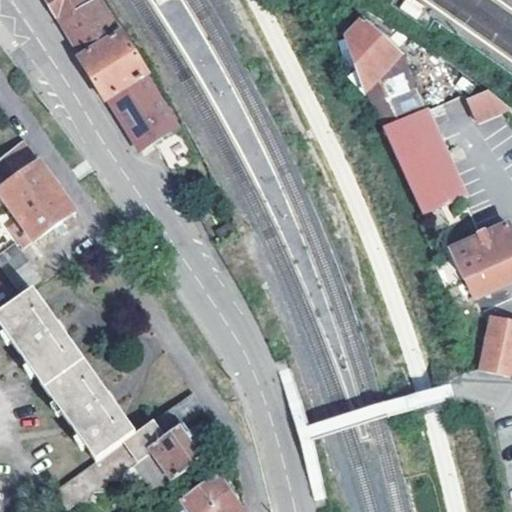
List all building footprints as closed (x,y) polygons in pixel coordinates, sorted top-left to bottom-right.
[(45,0),(61,25),(94,4),(91,0),(45,0)] [(424,11),(409,0),(407,0),(399,12),(415,23),(424,11)] [(94,4),(61,25),(81,57),(119,33),(100,1),(94,4)] [(368,98),(402,54),(365,20),(348,39),(368,98)] [(119,33),(81,57),(78,58),(91,80),(106,104),(109,102),(148,78),(150,77),(122,32),(119,33)] [(148,78),(109,102),(141,154),(159,143),(180,130),(148,78)] [(510,108),(487,90),(468,99),(479,123),(510,108)] [(426,109),(386,130),(421,214),(466,195),(426,109)] [(24,144),(0,163),(0,197),(12,213),(2,220),(26,252),(35,245),(63,224),(67,229),(74,223),(71,218),(76,214),(53,183),(24,144)] [(511,281),(511,232),(509,226),(453,251),(474,298),(511,281)] [(13,243),(0,253),(0,270),(19,295),(40,278),(13,243)] [(0,325),(48,395),(86,367),(34,292),(24,300),(0,316),(0,325)] [(511,325),(491,321),(482,371),(511,376),(511,325)] [(134,435),(86,367),(48,395),(95,463),(117,447),(134,435)] [(182,425),(202,410),(191,394),(134,435),(117,447),(131,468),(137,464),(156,493),(206,458),(182,425)] [(130,470),(131,468),(117,447),(95,463),(53,493),(65,510),(75,502),(88,502),(91,491),(105,492),(107,478),(120,480),(124,468),(130,470)] [(173,511),(242,511),(218,476),(171,509),(173,511)]
